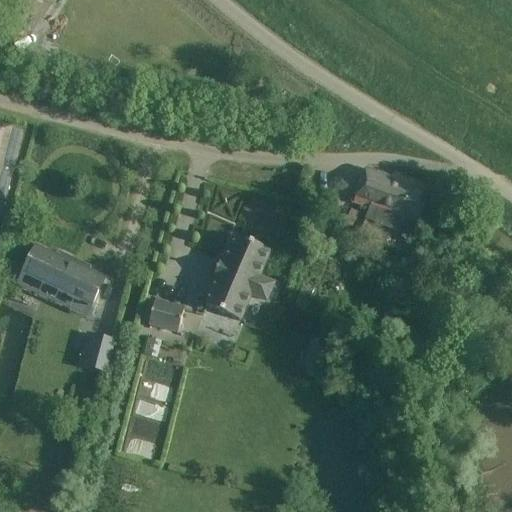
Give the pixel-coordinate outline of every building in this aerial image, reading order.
[(21,133),(0,127),(0,208),(2,209),(21,133)] [(366,171),(353,203),(370,210),(366,220),(372,222),(390,229),(394,220),(402,224),(416,230),(432,187),(393,173),(390,178),(366,171)] [(351,210),(347,220),(355,223),(359,213),(351,210)] [(331,230),(318,227),(313,251),(327,254),(331,230)] [(269,252),(236,238),(225,263),(221,262),(213,279),(217,281),(206,307),(239,321),(250,295),(266,302),(273,285),(258,278),(269,252)] [(36,248),(23,276),(90,308),(103,280),(105,281),(106,280),(106,279),(89,271),(88,272),(73,264),(75,260),(57,252),(55,255),(35,246),(34,247),(35,248),(36,248)] [(428,270),(430,266),(424,263),(422,267),(417,265),(415,269),(413,274),(417,276),(424,279),(428,270)] [(184,310),(155,303),(149,326),(178,334),(184,310)] [(90,337),(86,352),(109,358),(105,375),(106,375),(115,342),(114,341),(113,343),(90,337)] [(312,340),(308,353),(325,358),(329,345),(312,340)]
